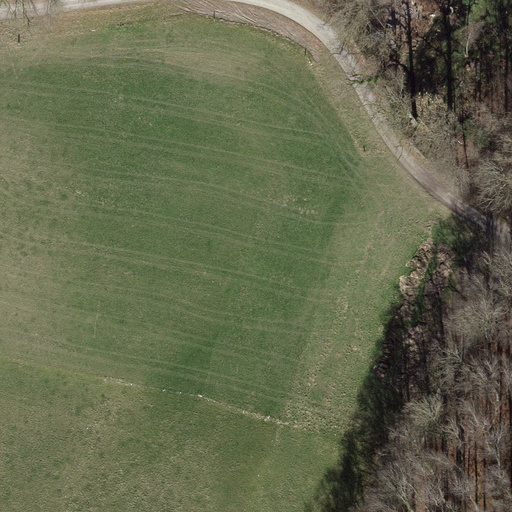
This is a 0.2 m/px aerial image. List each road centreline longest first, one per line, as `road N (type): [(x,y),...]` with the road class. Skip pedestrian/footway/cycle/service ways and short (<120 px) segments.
road 1 (track): [(266,0),(337,43),(391,149),(424,185),(511,236)]
road 2 (track): [(382,511),(511,259)]
